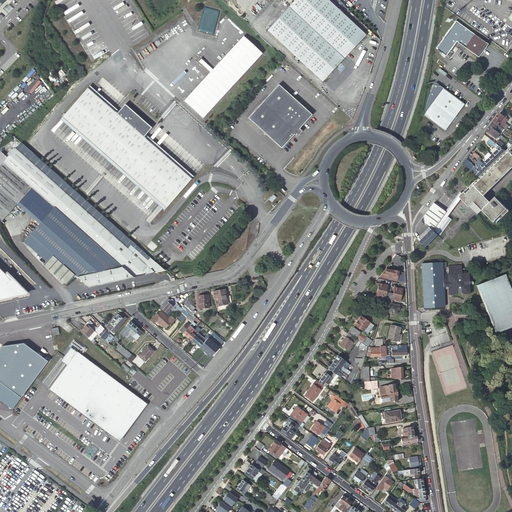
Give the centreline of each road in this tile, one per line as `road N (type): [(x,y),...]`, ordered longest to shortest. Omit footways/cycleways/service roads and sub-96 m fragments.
road 1 (trunk): [(153,511),(260,374),(374,185),(410,94),(429,0)]
road 2 (trunk): [(315,261),(106,511)]
road 3 (trunk): [(315,261),(244,375),(141,511)]
road 4 (trunk): [(417,0),(384,135),(315,261)]
road 5 (secondary): [(257,420),(308,350),(375,219)]
road 6 (secondary): [(327,198),(283,276),(208,379)]
road 7 (residential): [(294,196),(235,272),(121,301)]
road 8 (tertiary): [(413,336),(437,511)]
road 9 (secondary): [(208,379),(107,502)]
road 10 (residential): [(382,511),(257,420)]
road 11 (unclassified): [(107,502),(0,421)]
road 12 (residential): [(121,301),(0,328)]
